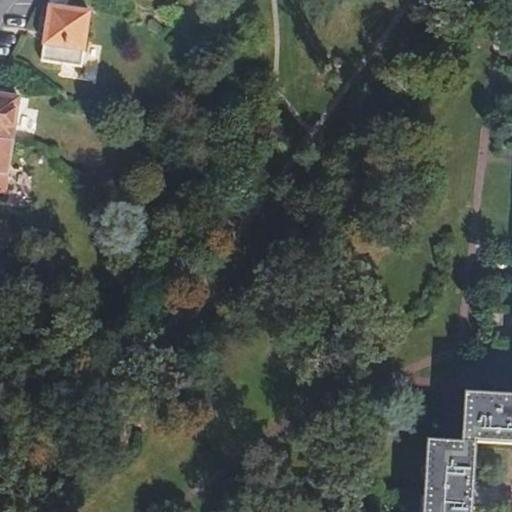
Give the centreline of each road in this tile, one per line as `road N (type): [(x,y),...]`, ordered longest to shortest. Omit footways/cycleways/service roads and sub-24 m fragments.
road 1 (motorway): [(0,299),(191,0)]
road 2 (motorway): [(142,0),(0,209)]
